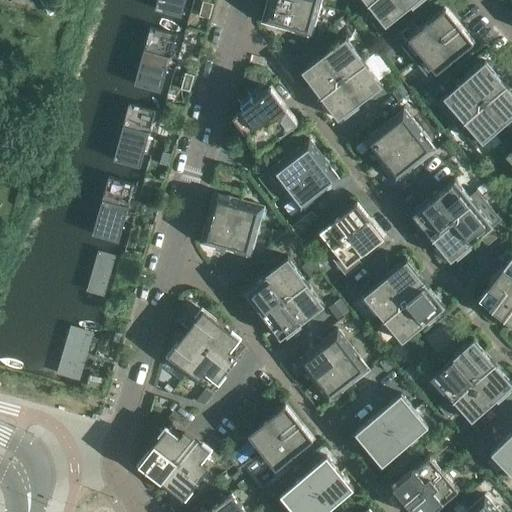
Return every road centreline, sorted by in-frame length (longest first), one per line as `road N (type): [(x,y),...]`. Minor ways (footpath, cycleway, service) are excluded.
road 1 (residential): [(236,28),(511,356)]
road 2 (residential): [(174,248),(394,511)]
road 3 (residential): [(174,248),(236,28)]
road 4 (residential): [(112,465),(174,248)]
